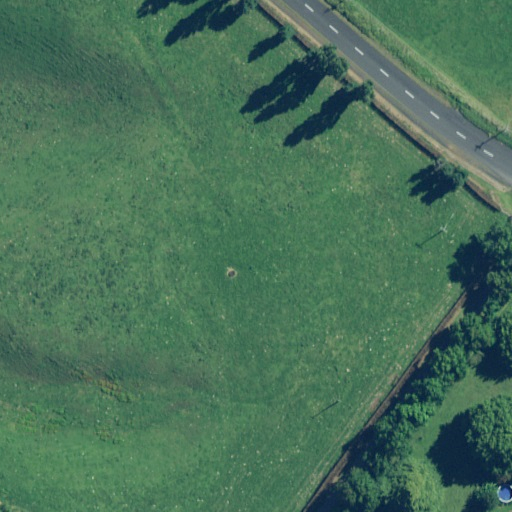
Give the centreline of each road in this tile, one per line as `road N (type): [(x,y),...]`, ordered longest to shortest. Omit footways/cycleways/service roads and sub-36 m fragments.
road 1 (track): [(309,511),(511,245)]
road 2 (unclassified): [(297,0),(420,106),(511,168)]
